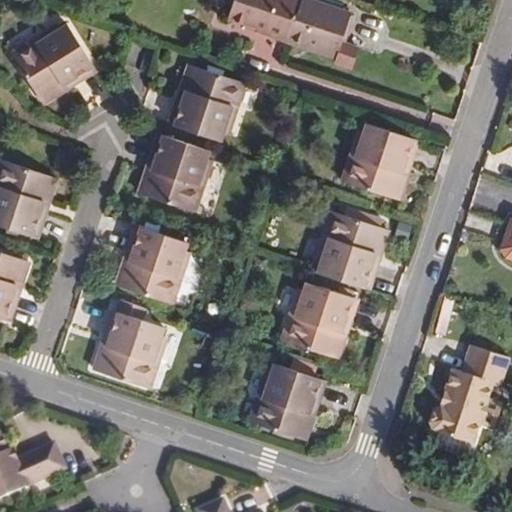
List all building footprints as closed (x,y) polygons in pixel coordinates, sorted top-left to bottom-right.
[(240,0),(234,18),(266,28),(265,31),(343,56),(342,60),(357,65),(364,46),(348,41),(357,12),(321,0),(240,0)] [(41,43),(19,56),(48,101),(71,86),(69,82),(75,79),(78,83),(101,68),(72,22),(64,28),(62,24),(38,39),(41,43)] [(179,97),(171,124),(221,141),(224,131),(229,132),(237,106),(233,104),(241,80),(190,64),(182,91),(185,92),(183,99),(179,97)] [(358,156),(351,180),(402,196),(410,170),(406,169),(408,162),(412,164),(421,137),(371,120),(368,129),(363,128),(354,155),(358,156)] [(209,186),(217,160),(213,159),(216,149),(165,132),(157,158),(161,160),(159,166),(155,166),(146,192),(196,208),(204,185),(209,186)] [(0,227),(41,241),(50,215),(46,214),(48,206),(52,208),(60,182),(11,165),(3,189),(0,187),(0,227)] [(375,259),(377,252),(381,253),(389,226),(339,210),(335,219),(331,218),(322,244),(327,246),(319,269),(370,285),(378,260),(375,259)] [(511,217),(510,217),(501,246),(506,253),(511,254),(511,217)] [(131,255),(122,281),(172,297),(181,274),(185,275),(194,249),(189,247),(193,238),(142,221),(134,247),(138,249),(136,255),(131,255)] [(0,318),(14,323),(22,298),(19,297),(21,290),(25,291),(33,264),(0,253),(0,318)] [(299,314),(292,337),(341,355),(350,328),(346,327),(348,320),(352,321),(361,295),(311,278),(308,288),(303,286),(294,312),(299,314)] [(160,364),(169,337),(164,336),(167,327),(146,320),(149,308),(121,298),(109,335),(112,338),(110,344),(106,344),(97,370),(147,386),(155,363),(160,364)] [(430,425),(430,429),(470,442),(477,422),(492,426),(500,403),(485,399),(491,380),(498,382),(506,356),(469,344),(461,369),(450,365),(443,388),(438,404),(432,407),(427,420),(430,425)] [(242,400),(234,423),(283,440),(292,414),(288,412),(290,405),(295,406),(303,380),(253,364),(250,373),(245,372),(237,398),(242,400)] [(0,488),(47,467),(36,443),(0,459),(0,488)] [(235,511),(243,511),(270,503),(264,485),(230,497),(235,511)]
